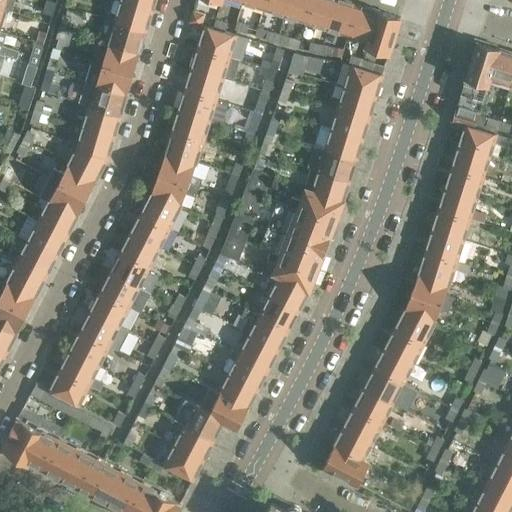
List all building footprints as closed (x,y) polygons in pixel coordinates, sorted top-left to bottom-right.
[(47,14),(56,17),(61,3),(51,0),(47,14)] [(122,0),(119,0),(114,21),(146,30),(152,9),(122,0)] [(122,0),(152,9),(154,0),(122,0)] [(243,0),(243,2),(264,9),(266,0),(243,0)] [(266,0),(264,9),(285,15),(289,0),(266,0)] [(289,0),(285,15),(306,22),(312,0),(289,0)] [(312,0),(306,22),(327,28),(335,0),(312,0)] [(345,0),(335,0),(327,28),(348,35),(358,4),(345,0)] [(358,4),(348,35),(367,40),(364,47),(368,48),(379,11),(358,4)] [(194,9),(190,21),(201,25),(205,13),(194,9)] [(379,11),(368,48),(389,54),(400,18),(379,11)] [(248,15),(240,13),(237,24),(245,27),(248,15)] [(69,17),(61,14),(58,26),(66,28),(69,17)] [(216,19),(213,27),(226,30),(228,22),(216,19)] [(108,42),(139,51),(146,30),(114,21),(108,42)] [(206,25),(199,47),(231,57),(238,33),(226,30),(213,27),(210,26),(206,25)] [(66,28),(58,26),(54,37),(62,40),(66,28)] [(270,26),(268,35),(280,38),(282,30),(270,26)] [(5,31),(0,29),(0,52),(13,56),(15,49),(1,45),(5,31)] [(32,39),(41,42),(45,33),(35,30),(32,39)] [(282,30),(280,38),(299,44),(301,36),(282,30)] [(311,39),(308,47),(320,51),(322,43),(311,39)] [(465,78),(466,78),(456,107),(478,114),(487,86),(499,47),(477,40),(465,78)] [(139,51),(108,42),(105,53),(95,50),(92,59),(102,62),(133,72),(139,51)] [(322,43),(320,51),(339,57),(342,49),(322,43)] [(285,49),(277,46),(269,68),(277,71),(285,49)] [(58,50),(50,47),(47,56),(56,59),(58,50)] [(199,47),(192,68),(224,78),(233,80),(239,60),(231,57),(199,47)] [(511,51),(499,47),(487,86),(490,86),(492,80),(510,85),(511,79),(511,51)] [(303,54),(295,52),(291,63),(299,66),(303,54)] [(354,52),(351,60),(363,64),(365,55),(354,52)] [(376,59),(365,55),(363,64),(373,67),(376,59)] [(56,59),(47,56),(44,68),(52,70),(56,59)] [(95,82),(95,83),(127,93),(133,72),(102,62),(92,59),(90,68),(100,71),(96,82),(95,82)] [(351,63),(345,85),(376,95),(383,72),(351,63)] [(0,64),(0,74),(6,77),(9,67),(0,64)] [(277,71),(269,68),(264,67),(263,70),(267,74),(262,89),(271,92),(277,71)] [(52,70),(44,68),(40,79),(48,82),(49,81),(52,70)] [(192,68),(186,89),(218,99),(224,78),(192,68)] [(296,79),(287,76),(283,89),(292,91),(296,79)] [(57,83),(49,81),(48,82),(46,90),(54,93),(57,83)] [(29,107),(32,99),(35,86),(25,83),(21,96),(19,104),(29,107)] [(95,83),(88,105),(120,114),(127,93),(95,83)] [(327,103),(338,106),(369,116),(376,95),(345,85),(340,99),(329,95),(327,103)] [(227,102),(218,99),(186,89),(179,110),(211,120),(215,108),(224,111),(227,102)] [(292,91),(283,89),(279,101),(288,103),(292,91)] [(270,93),(262,90),(255,110),(264,113),(270,93)] [(240,106),(255,111),(258,102),(243,97),(240,106)] [(44,101),(35,99),(32,110),(40,113),(42,105),(44,101)] [(50,108),(42,105),(40,113),(48,115),(50,108)] [(88,105),(82,126),(114,136),(120,114),(88,105)] [(338,106),(331,128),(362,138),(369,116),(338,106)] [(478,114),(456,107),(452,122),(465,126),(459,145),(488,154),(491,155),(494,145),(505,148),(507,140),(497,137),(498,133),(496,132),(475,126),(478,114)] [(40,113),(32,110),(28,122),(36,124),(38,121),(40,113)] [(179,110),(173,131),(205,141),(211,120),(179,110)] [(264,113),(255,111),(249,131),(257,134),(264,113)] [(48,115),(40,113),(38,121),(45,123),(48,115)] [(484,120),(478,117),(475,126),(496,132),(499,123),(484,118),(484,120)] [(283,122),(275,119),(271,131),(279,134),(283,122)] [(508,126),(499,123),(496,132),(498,133),(505,135),(508,126)] [(74,143),(77,144),(107,157),(114,136),(82,126),(79,136),(76,135),(74,143)] [(33,131),(26,127),(20,138),(28,142),(33,131)] [(9,128),(6,138),(15,142),(19,132),(9,128)] [(331,128),(325,149),(355,159),(362,138),(331,128)] [(173,131),(166,152),(196,163),(198,163),(205,141),(173,131)] [(279,134),(271,131),(267,143),(275,146),(279,134)] [(257,134),(249,132),(245,144),(253,147),(257,134)] [(5,138),(2,147),(11,151),(15,142),(6,138),(5,138)] [(28,142),(20,138),(15,149),(22,153),(28,142)] [(69,162),(69,163),(97,177),(107,157),(77,144),(74,143),(71,149),(73,151),(67,162),(69,162)] [(459,145),(452,166),(484,176),(491,155),(459,145)] [(325,149),(319,171),(348,180),(355,159),(325,149)] [(166,152),(159,172),(199,187),(202,177),(193,173),(196,163),(166,152)] [(242,153),(234,177),(242,180),(250,155),(242,153)] [(269,159),(261,156),(257,168),(265,171),(269,159)] [(50,175),(59,180),(87,195),(97,177),(69,163),(64,172),(54,167),(50,175)] [(14,169),(6,166),(1,176),(8,180),(14,169)] [(452,166),(445,187),(478,197),(484,176),(452,166)] [(271,174),(253,167),(245,190),(263,197),(271,174)] [(313,188),(305,186),(343,201),(342,200),(348,180),(319,171),(313,188)] [(159,172),(151,192),(182,206),(187,192),(196,196),(199,187),(159,172)] [(39,196),(47,200),(77,215),(87,195),(59,180),(50,175),(39,196)] [(8,180),(1,176),(0,177),(0,189),(3,191),(8,180)] [(234,177),(226,197),(234,200),(241,180),(234,177)] [(287,206),(296,209),(334,224),(343,201),(305,186),(300,199),(291,196),(287,206)] [(445,187),(439,208),(471,219),(478,197),(445,187)] [(263,197),(245,190),(236,212),(254,218),(263,197)] [(151,192),(141,212),(171,228),(182,206),(151,192)] [(47,200),(37,220),(67,235),(77,215),(47,200)] [(279,228),(287,231),(326,246),(334,224),(296,209),(287,206),(279,228)] [(439,208),(432,229),(465,239),(471,219),(439,208)] [(224,209),(218,222),(226,225),(231,213),(224,209)] [(141,212),(131,231),(161,247),(171,228),(141,212)] [(254,218),(236,212),(228,233),(246,240),(254,218)] [(37,220),(27,239),(57,254),(67,235),(37,220)] [(218,222),(210,242),(218,245),(226,225),(218,222)] [(270,250),(278,253),(317,268),(326,246),(287,231),(279,228),(270,250)] [(465,239),(432,229),(425,250),(458,261),(465,239)] [(131,231),(121,251),(151,267),(161,247),(131,231)] [(246,240),(228,233),(220,252),(222,253),(230,256),(239,259),(246,240)] [(18,258),(17,259),(47,274),(57,254),(27,239),(22,250),(12,245),(8,253),(18,258)] [(209,247),(199,265),(207,269),(216,250),(209,247)] [(267,259),(275,262),(270,273),(278,277),(307,290),(308,291),(317,268),(278,253),(270,250),(267,259)] [(458,261),(425,250),(419,271),(452,281),(455,270),(464,273),(467,264),(458,261)] [(121,251),(110,271),(141,287),(151,267),(121,251)] [(222,272),(230,256),(222,253),(215,268),(222,272)] [(17,259),(7,278),(37,293),(47,274),(17,259)] [(199,266),(193,277),(200,281),(206,269),(199,266)] [(222,272),(215,268),(205,288),(212,291),(222,272)] [(110,271),(100,291),(131,306),(141,287),(110,271)] [(419,271),(412,290),(442,301),(451,304),(454,296),(446,293),(449,285),(450,282),(451,282),(452,281),(419,271)] [(511,283),(511,277),(506,275),(499,296),(507,299),(511,283)] [(278,277),(269,295),(298,309),(307,290),(278,277)] [(0,287),(0,298),(27,312),(37,293),(7,278),(7,279),(8,279),(3,289),(0,287)] [(202,311),(212,291),(205,288),(195,307),(202,311)] [(412,290),(405,309),(435,324),(434,323),(437,318),(436,318),(439,310),(447,313),(451,304),(442,301),(412,290)] [(100,291),(90,310),(121,326),(131,306),(100,291)] [(220,295),(212,291),(202,311),(209,315),(220,295)] [(186,295),(180,307),(188,310),(194,299),(186,295)] [(269,295),(259,314),(288,329),(298,309),(269,295)] [(492,314),(489,321),(491,322),(496,324),(500,315),(499,315),(506,298),(494,295),(488,312),(492,314)] [(0,324),(16,332),(27,312),(0,298),(0,324)] [(180,307),(174,319),(181,323),(188,311),(180,307)] [(192,330),(202,311),(195,307),(185,327),(192,330)] [(235,327),(249,334),(278,349),(288,329),(259,314),(246,308),(235,327)] [(435,324),(405,309),(394,328),(425,344),(435,324)] [(90,310),(80,330),(111,345),(121,326),(90,310)] [(511,326),(511,317),(506,316),(503,327),(511,330),(511,326)] [(167,332),(170,326),(157,319),(154,326),(167,332)] [(496,324),(491,322),(486,334),(482,332),(476,343),(486,348),(491,338),(493,339),(499,325),(496,324)] [(0,324),(0,350),(6,353),(16,332),(0,324)] [(187,340),(192,330),(185,327),(180,336),(187,340)] [(425,344),(394,328),(384,348),(414,364),(425,344)] [(80,330),(70,349),(101,365),(111,345),(80,330)] [(167,333),(161,345),(168,349),(174,337),(167,333)] [(239,352),(239,353),(269,368),(278,349),(249,334),(243,344),(233,340),(229,347),(239,352)] [(505,341),(498,337),(492,348),(500,352),(505,341)] [(161,345),(155,357),(162,361),(168,349),(161,345)] [(182,351),(174,347),(170,355),(177,358),(185,362),(189,354),(182,351)] [(414,364),(384,348),(374,367),(404,383),(414,364)] [(500,352),(492,348),(487,358),(495,362),(500,352)] [(101,365),(70,349),(60,369),(90,384),(98,388),(101,381),(94,377),(101,365)] [(239,353),(228,373),(259,388),(269,368),(239,353)] [(172,370),(177,358),(170,355),(164,366),(171,370),(172,370)] [(482,360),(474,357),(468,369),(476,373),(482,360)] [(163,387),(171,370),(164,366),(156,383),(163,387)] [(417,389),(404,383),(374,367),(367,381),(364,387),(395,402),(407,408),(417,389)] [(481,371),(475,383),(483,387),(495,391),(503,374),(485,367),(483,372),(481,371)] [(60,369),(50,389),(80,405),(90,384),(60,369)] [(476,373),(468,369),(461,382),(469,386),(476,373)] [(147,387),(153,375),(146,372),(140,384),(147,387)] [(228,373),(218,393),(249,408),(259,388),(228,373)] [(48,393),(50,389),(37,382),(31,393),(44,400),(48,393)] [(464,386),(455,382),(452,386),(461,391),(464,386)] [(483,387),(475,383),(470,394),(478,398),(483,387)] [(141,399),(147,388),(140,384),(134,396),(141,399)] [(364,387),(355,406),(377,417),(385,421),(395,402),(364,387)] [(201,406),(210,410),(209,412),(218,417),(224,420),(225,420),(239,428),(244,417),(249,408),(218,393),(209,389),(201,406)] [(54,405),(58,398),(48,393),(44,400),(54,405)] [(151,409),(157,397),(150,394),(144,406),(151,409)] [(456,396),(450,406),(458,410),(463,399),(456,396)] [(64,410),(68,403),(58,398),(54,405),(64,410)] [(74,415),(78,408),(68,403),(64,410),(74,415)] [(194,403),(183,425),(214,441),(224,420),(218,417),(209,412),(210,410),(194,403)] [(145,421),(151,409),(144,406),(138,417),(145,421)] [(355,406),(344,427),(374,442),(385,421),(377,417),(355,406)] [(450,406),(445,417),(452,421),(458,410),(450,406)] [(87,413),(78,408),(74,415),(84,420),(87,413)] [(471,413),(463,409),(458,420),(466,423),(471,413)] [(118,410),(113,420),(120,424),(126,413),(118,410)] [(97,419),(87,413),(84,420),(94,425),(97,419)] [(403,422),(393,416),(390,423),(399,428),(403,422)] [(8,435),(1,449),(27,462),(29,459),(43,467),(58,438),(40,429),(39,429),(17,417),(16,419),(8,435)] [(145,422),(136,417),(134,422),(142,427),(145,422)] [(106,423),(97,419),(94,425),(102,430),(106,423)] [(466,423),(458,420),(453,430),(461,434),(466,423)] [(180,430),(173,443),(204,459),(214,441),(183,425),(176,422),(173,426),(180,430)] [(112,426),(106,423),(102,430),(100,434),(107,438),(112,426)] [(344,427),(334,447),(368,464),(370,461),(365,458),(374,442),(344,427)] [(136,435),(129,431),(123,442),(131,445),(136,435)] [(437,433),(432,445),(439,448),(444,437),(437,433)] [(97,458),(58,438),(43,467),(87,489),(94,475),(89,472),(97,458)] [(173,443),(163,463),(164,463),(189,477),(194,479),(204,459),(173,443)] [(511,445),(506,443),(496,462),(511,470),(511,445)] [(432,445),(427,455),(434,458),(439,448),(432,445)] [(368,464),(334,447),(324,466),(358,483),(360,479),(361,479),(368,464)] [(452,454),(444,450),(438,460),(446,464),(452,454)] [(148,455),(143,452),(139,460),(144,463),(148,455)] [(153,458),(148,455),(144,463),(150,465),(153,458)] [(143,482),(97,458),(89,472),(94,475),(87,489),(128,511),(143,482)] [(155,468),(159,460),(153,458),(150,465),(155,468)] [(163,463),(159,460),(155,468),(161,471),(164,463),(163,463)] [(446,465),(438,461),(433,471),(441,475),(446,465)] [(511,470),(496,462),(486,482),(511,495),(511,470)] [(486,472),(476,467),(472,476),(482,481),(486,472)] [(417,475),(411,486),(418,490),(424,479),(417,475)] [(157,489),(143,482),(128,511),(130,511),(176,511),(181,503),(156,490),(157,489)] [(511,495),(486,482),(476,502),(496,511),(507,511),(511,502),(511,495)] [(434,489),(427,485),(421,498),(428,501),(434,489)] [(411,486),(406,497),(413,500),(418,490),(411,486)] [(418,503),(413,511),(423,511),(424,511),(428,501),(421,498),(418,503)] [(496,511),(476,502),(470,511),(496,511)] [(301,511),(302,511),(302,510),(300,507),(298,505),(294,504),(291,505),(290,506),(288,508),(286,511),(269,503),(269,504),(270,504),(266,511),(301,511)]
